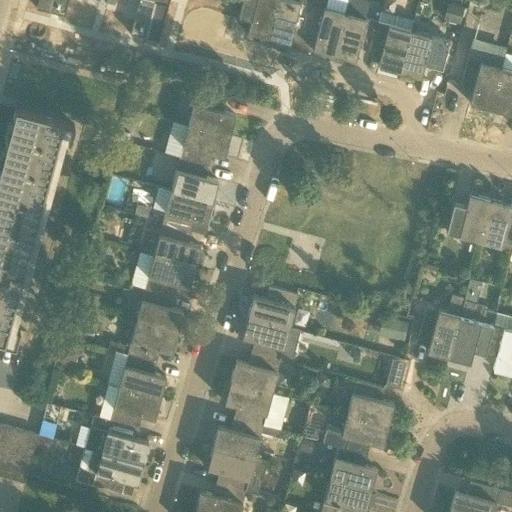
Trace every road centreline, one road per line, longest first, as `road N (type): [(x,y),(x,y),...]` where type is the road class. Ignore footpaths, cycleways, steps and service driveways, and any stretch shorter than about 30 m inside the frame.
road 1 (residential): [(163,511),(273,135),(305,123),(416,148)]
road 2 (residential): [(416,148),(414,100),(402,91),(215,41)]
road 3 (residential): [(417,511),(444,433),(472,426),(511,434)]
